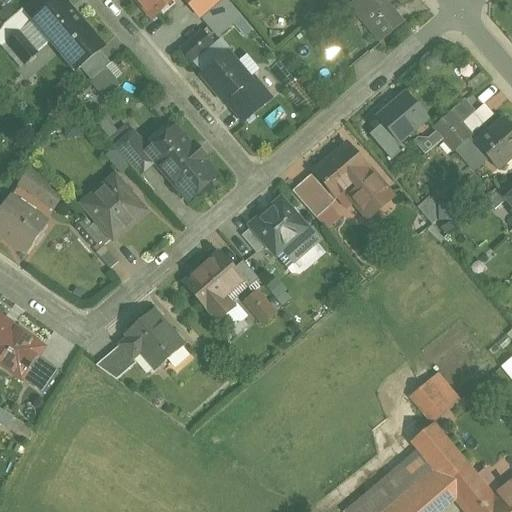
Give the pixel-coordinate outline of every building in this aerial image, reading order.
[(105,49),(63,0),(59,0),(35,21),(53,42),(78,71),(82,69),(100,52),(105,49)] [(176,0),(136,0),(153,19),(176,0)] [(185,0),(183,2),(200,21),(202,20),(218,6),(213,0),(185,0)] [(242,19),(225,0),(224,0),(218,6),(202,20),(210,29),(213,28),(221,37),(242,19)] [(390,13),(383,5),(388,0),(358,0),(350,7),(382,43),(402,25),(391,12),(390,13)] [(22,11),(5,25),(0,33),(0,47),(4,50),(8,45),(7,44),(33,23),(22,11)] [(53,42),(35,21),(33,23),(7,44),(8,45),(26,66),(53,42)] [(214,45),(204,33),(182,52),(192,64),(214,45)] [(112,65),(100,52),(82,69),(93,82),(112,65)] [(251,82),(228,55),(203,76),(226,104),(227,103),(244,123),(271,100),(254,80),(251,82)] [(429,120),(407,95),(378,120),(383,126),(371,137),(392,162),(406,150),(401,144),(429,120)] [(476,113),(466,102),(451,115),(461,125),(476,113)] [(451,115),(434,129),(444,141),(461,126),(461,125),(451,115)] [(511,128),(505,120),(476,145),(498,170),(511,158),(511,128)] [(461,126),(444,141),(455,152),(471,138),(461,126)] [(126,128),(111,141),(118,149),(133,136),(126,128)] [(218,178),(175,130),(148,154),(186,197),(199,185),(203,191),(218,178)] [(118,149),(117,149),(140,177),(152,166),(145,157),(140,140),(138,139),(134,135),(133,136),(118,149)] [(388,194),(369,172),(347,146),(315,174),(337,199),(354,184),(360,190),(350,198),(363,213),(372,205),(373,207),(384,208),(387,205),(388,194)] [(52,189),(29,173),(20,186),(42,202),(52,189)] [(335,204),(312,177),(293,193),(317,220),(335,204)] [(146,214),(116,179),(99,194),(103,199),(89,211),(98,222),(114,240),(115,241),(146,214)] [(48,225),(11,199),(6,206),(0,214),(0,236),(27,255),(48,225)] [(306,230),(282,202),(252,228),(253,229),(268,247),(277,257),(287,249),(298,261),(293,265),(294,266),(323,242),(310,227),(306,230)] [(458,202),(430,203),(431,222),(459,220),(458,202)] [(114,240),(98,222),(89,229),(94,235),(105,247),(105,248),(114,240)] [(257,255),(268,247),(253,229),(243,238),(257,255)] [(94,235),(88,241),(98,253),(105,247),(94,235)] [(105,248),(105,247),(98,253),(97,255),(111,271),(120,264),(105,248)] [(212,263),(185,286),(208,313),(209,313),(218,324),(220,323),(219,321),(225,316),(234,326),(237,323),(242,323),(248,318),(238,307),(234,310),(226,299),(236,291),(226,279),(231,275),(222,266),(218,270),(212,263)] [(259,281),(244,263),(233,272),(249,290),(259,281)] [(257,293),(245,304),(264,326),(276,315),(257,293)] [(153,313),(127,336),(130,340),(121,347),(133,361),(142,353),(157,371),(184,348),(153,313)] [(44,350),(0,319),(0,364),(23,380),(38,358),(44,350)] [(121,370),(107,354),(98,361),(113,377),(121,370)] [(59,372),(38,358),(23,380),(44,395),(59,372)] [(438,378),(413,399),(434,424),(459,403),(438,378)] [(511,511),(511,485),(503,493),(486,472),(478,478),(435,425),(411,444),(457,500),(467,511),(511,511)] [(443,511),(457,500),(420,454),(351,511),(443,511)]
